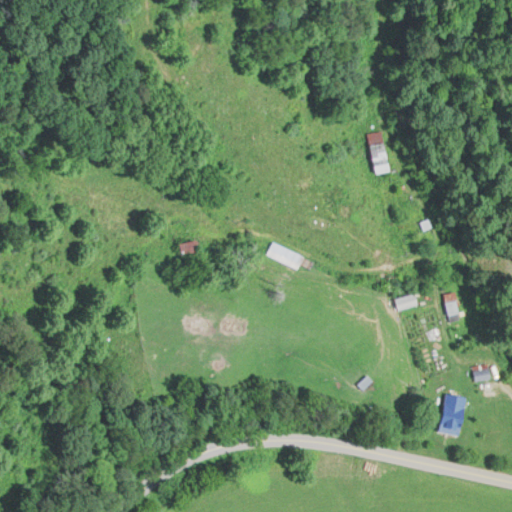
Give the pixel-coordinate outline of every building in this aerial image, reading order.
[(380,129),(366,132),(374,173),(389,170),(380,129)] [(198,248),(195,236),(178,241),(180,252),(198,248)] [(297,267),(303,253),(271,238),(265,252),(297,267)] [(417,301),(412,289),(393,298),(399,309),(417,301)] [(449,320),(460,318),(453,289),(442,292),(449,320)] [(490,376),(487,361),(471,364),(474,379),(490,376)] [(459,433),(465,394),(444,390),(438,429),(459,433)]
